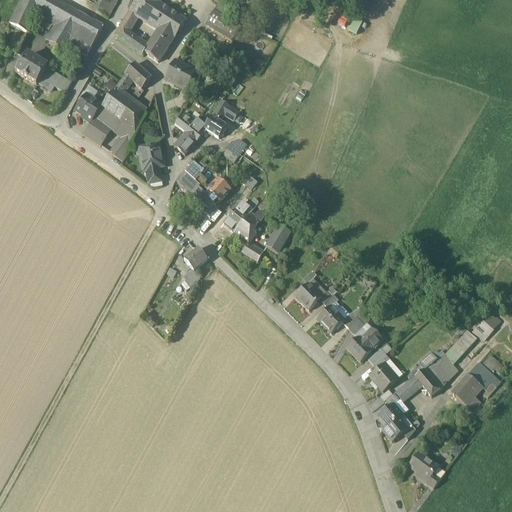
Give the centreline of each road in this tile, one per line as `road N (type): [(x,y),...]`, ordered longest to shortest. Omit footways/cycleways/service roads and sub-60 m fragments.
road 1 (residential): [(394,511),(357,405),(157,204)]
road 2 (track): [(163,209),(0,505)]
road 3 (residential): [(175,173),(155,76),(106,36)]
road 4 (residential): [(157,204),(57,128)]
